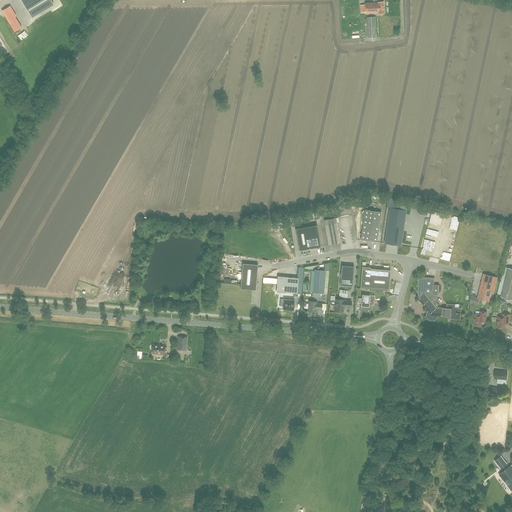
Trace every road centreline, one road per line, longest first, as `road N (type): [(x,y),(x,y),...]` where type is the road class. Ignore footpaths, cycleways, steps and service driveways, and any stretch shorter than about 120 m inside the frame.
road 1 (tertiary): [(378,339),(0,307)]
road 2 (track): [(0,177),(103,0)]
road 3 (unclassified): [(361,511),(391,352)]
road 4 (unclassified): [(410,261),(357,252),(272,266)]
